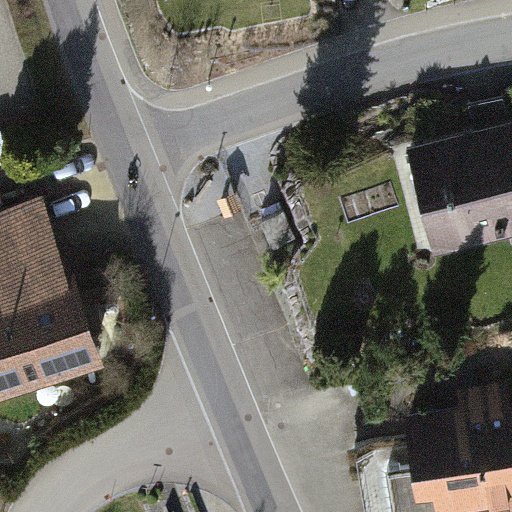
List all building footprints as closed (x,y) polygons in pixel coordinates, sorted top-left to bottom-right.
[(511,139),(508,126),(400,158),(429,255),(511,230),(511,139)] [(46,187),(0,200),(0,384),(95,358),(46,187)] [(286,210),(262,218),(272,248),(296,240),(286,210)] [(375,511),(511,511),(502,445),(493,380),(449,386),(452,406),(388,415),(393,456),(368,459),(375,511)] [(511,511),(511,443),(502,445),(511,511)]
